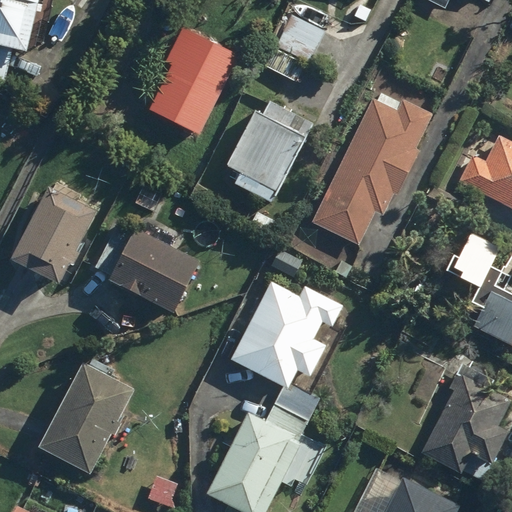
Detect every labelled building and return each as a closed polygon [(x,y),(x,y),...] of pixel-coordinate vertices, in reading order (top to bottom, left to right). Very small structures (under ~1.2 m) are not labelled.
[(0,0),(0,80),(5,82),(12,49),(29,53),(39,0),(0,0)] [(450,0),(428,0),(446,9),(450,0)] [(306,64),(310,66),(327,32),(288,12),(261,66),(296,84),(306,64)] [(170,67),(149,112),(201,137),(238,56),(181,29),(164,64),(170,67)] [(364,93),(300,216),(359,247),(378,213),(383,215),(394,194),(397,196),(421,150),(417,147),(434,116),(403,100),(401,104),(381,94),(378,101),(364,93)] [(221,171),(274,200),(315,125),(262,96),(221,171)] [(471,154),(456,183),(511,211),(511,142),(496,134),(483,160),(471,154)] [(53,190),(49,188),(14,260),(61,283),(69,266),(74,268),(82,253),(77,250),(96,211),(75,200),(80,191),(58,180),(53,190)] [(201,263),(136,228),(108,280),(173,315),(201,263)] [(482,311),(473,327),(511,347),(511,294),(498,287),(505,274),(492,267),(502,249),(472,233),(460,255),(456,253),(446,272),(477,289),(470,304),(482,311)] [(271,283),(231,360),(287,390),(296,373),(309,380),(326,348),(313,341),(322,323),(335,329),(345,311),(304,289),(299,298),(271,283)] [(92,476),(134,389),(81,364),(39,450),(92,476)] [(455,394),(422,453),(462,476),(474,455),(494,466),(511,433),(511,431),(501,425),(511,405),(511,402),(459,372),(448,390),(455,394)] [(247,412),(208,497),(240,511),(263,511),(278,482),(302,493),(322,450),(300,440),(318,400),(300,391),(297,399),(279,390),(265,420),(247,412)] [(379,466),(356,511),(461,511),(462,509),(408,483),(415,468),(398,459),(392,472),(379,466)] [(180,483),(157,476),(150,500),(172,507),(180,483)]
